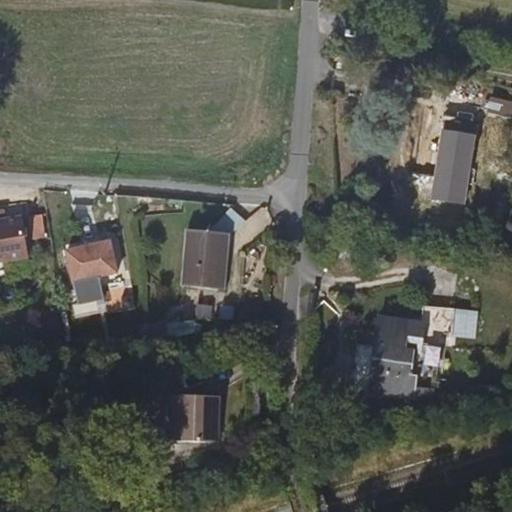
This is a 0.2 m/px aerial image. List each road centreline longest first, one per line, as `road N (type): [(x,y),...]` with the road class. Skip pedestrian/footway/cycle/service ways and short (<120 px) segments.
road 1 (residential): [(295,203),(0,178)]
road 2 (residential): [(295,203),(276,453)]
road 3 (residential): [(312,0),(295,203)]
